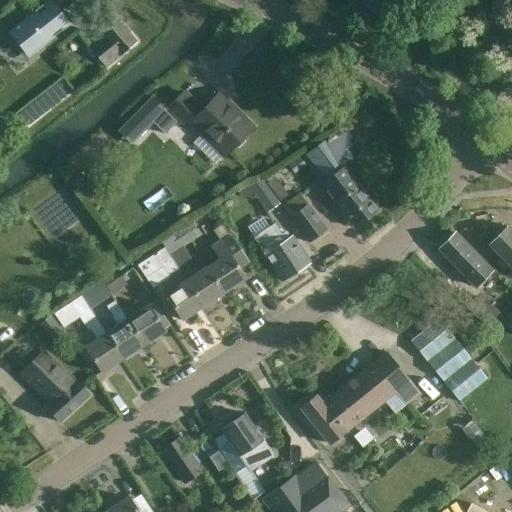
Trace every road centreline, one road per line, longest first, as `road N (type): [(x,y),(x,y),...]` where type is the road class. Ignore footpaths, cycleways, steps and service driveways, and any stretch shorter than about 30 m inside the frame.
road 1 (unclassified): [(0,510),(377,259),(493,146)]
road 2 (tertiary): [(493,146),(438,102),(239,0)]
